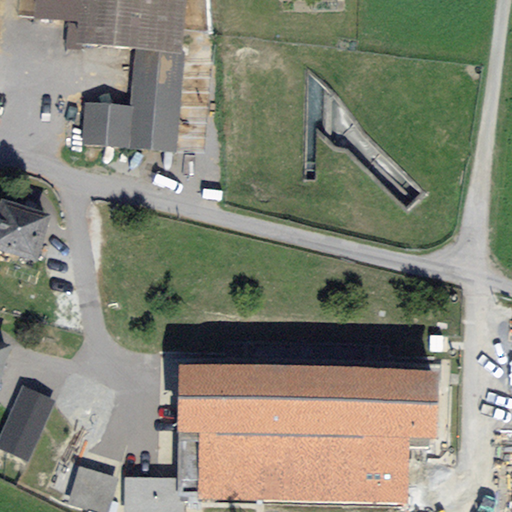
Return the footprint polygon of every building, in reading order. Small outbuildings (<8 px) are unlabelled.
[(35,0),(34,20),(67,23),(65,46),(79,46),(83,0),(35,0)] [(83,0),(79,46),(134,50),(184,55),(188,0),(83,0)] [(125,149),(175,153),(184,55),(134,50),(129,106),(125,149)] [(81,145),(125,149),(129,106),(85,102),(81,145)] [(52,214),(2,198),(0,203),(0,249),(37,261),(52,214)] [(0,393),(15,346),(0,340),(0,393)] [(438,372),(181,366),(180,431),(179,457),(179,477),(178,492),(184,492),(198,492),(198,501),(408,506),(409,436),(437,437),(438,372)] [(56,401),(22,386),(0,434),(0,450),(28,463),(56,401)] [(109,511),(119,480),(80,467),(68,504),(92,511),(109,511)] [(179,477),(125,477),(125,511),(184,511),(184,492),(178,492),(179,477)]
